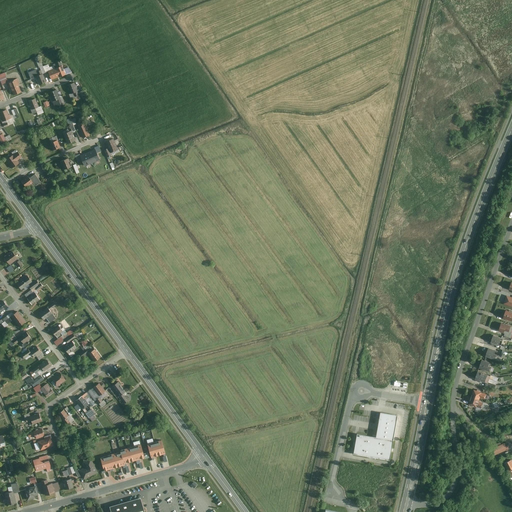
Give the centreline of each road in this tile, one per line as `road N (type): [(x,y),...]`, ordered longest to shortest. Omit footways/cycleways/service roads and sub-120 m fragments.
road 1 (primary): [(427,403),(453,284),(511,129)]
road 2 (residential): [(453,413),(455,386),(511,223)]
road 3 (residential): [(205,458),(50,505)]
road 4 (secondary): [(126,350),(36,227)]
road 5 (residential): [(0,273),(81,383)]
road 6 (secondary): [(205,458),(126,350)]
road 7 (residential): [(407,502),(435,503),(453,488),(453,413)]
